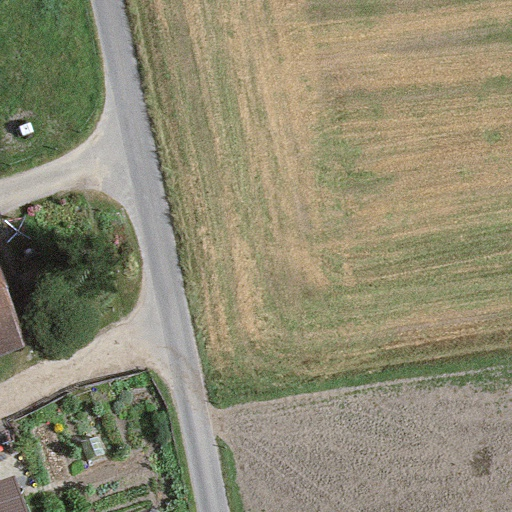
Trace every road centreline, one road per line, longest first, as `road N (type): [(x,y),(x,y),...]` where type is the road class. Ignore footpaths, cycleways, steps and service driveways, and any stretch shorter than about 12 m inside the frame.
road 1 (tertiary): [(212,511),(105,0)]
road 2 (track): [(0,402),(173,321)]
